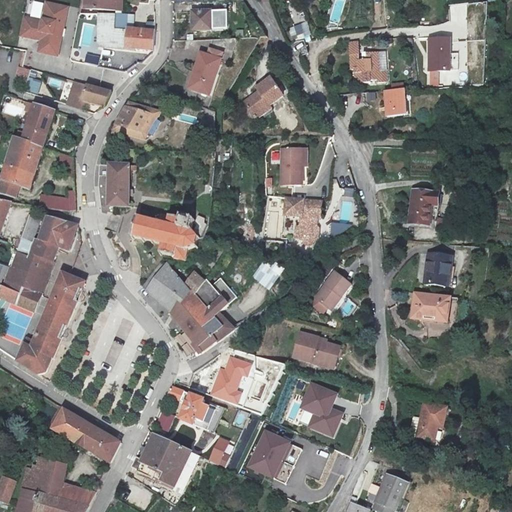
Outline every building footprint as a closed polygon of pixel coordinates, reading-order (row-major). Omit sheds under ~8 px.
[(49,3),(45,21),(26,17),(22,38),(41,42),(38,54),(60,59),(71,8),(49,3)] [(464,45),(485,45),(486,4),(465,3),(464,45)] [(117,13),(100,11),(98,44),(154,47),(158,29),(133,27),(117,26),(117,14),(117,13)] [(214,13),(196,14),(197,32),(215,31),(214,13)] [(134,15),(117,14),(117,26),(133,27),(134,15)] [(302,24),(291,26),(293,40),(304,38),(302,24)] [(450,37),(428,37),(429,69),(451,69),(450,37)] [(354,80),(369,79),(369,77),(379,77),(378,70),(375,70),(373,51),(362,52),(363,59),(357,59),(356,52),(349,53),(349,68),(357,67),(357,71),(354,71),(354,80)] [(87,54),(86,62),(98,65),(100,56),(87,54)] [(211,99),(227,58),(214,54),(211,60),(204,56),(190,92),(211,99)] [(29,85),(33,72),(21,68),(17,81),(29,85)] [(61,103),(67,79),(42,72),(34,70),(28,93),(61,103)] [(427,72),(427,85),(439,85),(439,72),(427,72)] [(106,102),(107,101),(111,89),(75,78),(70,101),(85,105),(98,99),(106,102)] [(253,121),(290,97),(277,78),(262,88),(264,92),(243,106),(253,121)] [(405,112),(404,86),(384,88),(385,112),(405,112)] [(376,100),(375,92),(366,93),(367,101),(376,100)] [(34,119),(28,143),(49,150),(59,114),(31,104),(27,117),(34,119)] [(162,113),(134,104),(130,108),(119,130),(148,138),(162,113)] [(49,150),(28,143),(19,140),(1,194),(18,200),(22,190),(34,193),(49,150)] [(308,151),(281,151),(281,186),(303,186),(303,168),(307,168),(308,151)] [(271,152),(272,161),(279,161),(279,152),(271,152)] [(65,156),(61,156),(61,169),(69,169),(69,179),(76,179),(75,159),(65,156)] [(105,209),(121,210),(134,209),(135,167),(104,166),(103,177),(102,187),(105,209)] [(409,206),(435,208),(437,191),(412,188),(409,206)] [(70,192),(70,199),(42,195),(41,208),(71,212),(78,211),(77,192),(70,192)] [(321,202),(279,198),(278,215),(294,216),(293,229),(289,229),(289,239),(306,240),(306,246),(312,246),(318,240),(319,230),(316,227),(316,219),(320,220),(321,202)] [(0,243),(1,244),(7,226),(14,204),(0,201),(0,243)] [(434,223),(435,208),(409,206),(408,221),(434,223)] [(160,212),(158,220),(168,222),(170,213),(160,212)] [(168,222),(158,220),(138,215),(133,235),(163,242),(160,251),(173,254),(172,255),(186,258),(188,247),(196,244),(197,234),(193,227),(195,218),(170,213),(168,222)] [(205,216),(199,213),(195,221),(199,223),(196,229),(202,233),(207,223),(203,221),(205,216)] [(53,218),(46,241),(65,250),(75,224),(53,218)] [(13,229),(7,226),(1,244),(8,246),(13,231),(13,229)] [(26,280),(30,267),(46,242),(41,240),(36,254),(27,252),(5,283),(21,290),(26,281),(26,280)] [(30,267),(55,276),(65,250),(46,241),(46,242),(30,267)] [(450,255),(429,253),(426,272),(422,271),(421,282),(445,285),(450,255)] [(191,289),(195,293),(201,284),(205,279),(195,269),(186,281),(168,262),(161,259),(143,281),(151,291),(171,308),(178,298),(183,300),(191,289)] [(275,261),(271,266),(264,260),(251,276),(267,290),(285,269),(275,261)] [(44,286),(55,276),(30,267),(26,280),(44,286)] [(353,285),(335,271),(315,297),(314,307),(320,313),(324,313),(328,309),(332,312),(353,285)] [(56,302),(78,312),(88,286),(70,278),(67,276),(64,284),(56,302)] [(26,280),(26,281),(21,290),(5,283),(0,292),(0,293),(35,309),(42,292),(44,286),(26,280)] [(214,314),(195,293),(191,289),(183,300),(178,298),(171,308),(195,339),(202,349),(220,338),(229,332),(214,314)] [(434,313),(445,315),(448,295),(416,290),(412,316),(433,319),(434,313)] [(78,312),(56,302),(35,348),(28,346),(21,364),(42,379),(52,377),(57,362),(59,364),(78,312)] [(219,311),(214,314),(229,332),(237,325),(219,311)] [(299,331),(292,358),(334,369),(340,346),(325,342),(318,340),(318,337),(299,331)] [(202,349),(195,339),(181,349),(186,356),(193,353),(202,349)] [(162,349),(155,346),(150,358),(157,361),(162,349)] [(221,368),(211,395),(240,405),(244,391),(238,390),(243,378),(248,378),(252,365),(231,357),(225,370),(221,368)] [(343,395),(318,384),(308,407),(321,413),(316,426),(331,433),(334,428),(342,432),(346,421),(339,418),(342,411),(337,409),(343,395)] [(171,390),(168,395),(188,403),(182,419),(195,424),(197,420),(204,423),(211,407),(203,404),(206,399),(173,387),(171,390)] [(442,425),(448,406),(425,400),(422,414),(414,411),(412,416),(408,431),(409,433),(434,439),(438,425),(438,424),(442,425)] [(53,431),(111,464),(121,444),(92,426),(65,409),(53,431)] [(243,429),(249,414),(239,409),(233,424),(243,429)] [(349,414),(342,411),(339,418),(346,421),(349,414)] [(340,436),(342,432),(334,428),(331,433),(340,436)] [(292,443),(268,431),(251,466),(276,478),(292,443)] [(190,453),(156,437),(139,471),(174,488),(190,453)] [(211,460),(220,464),(230,443),(221,439),(211,460)] [(292,443),(276,478),(288,483),(304,449),(292,443)] [(87,511),(96,494),(63,485),(68,467),(38,459),(34,472),(23,469),(17,490),(20,490),(14,511),(87,511)] [(384,511),(390,511),(405,479),(384,471),(379,482),(381,483),(371,507),(384,511)] [(0,479),(0,500),(5,502),(11,483),(0,479)] [(361,511),(364,505),(349,499),(347,502),(343,511),(361,511)]
